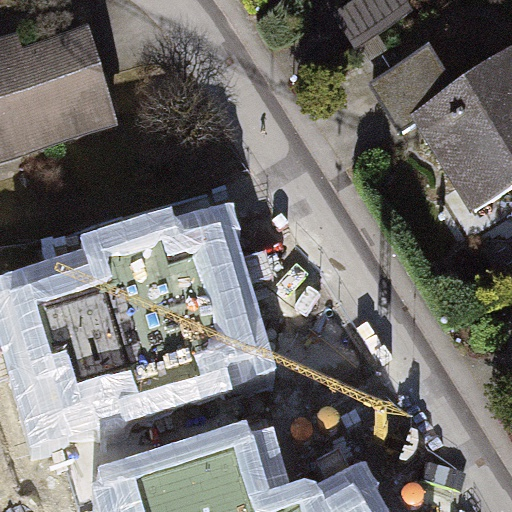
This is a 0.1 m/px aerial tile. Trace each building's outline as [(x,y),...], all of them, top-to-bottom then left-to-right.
[(413,14),(404,0),(354,0),(331,15),(354,52),(413,14)] [(19,33),(0,39),(0,165),(121,129),(90,29),(24,49),(19,33)] [(511,186),(511,52),(457,87),(431,45),(367,85),(400,138),(418,127),(471,212),(511,186)] [(97,261),(0,289),(0,303),(40,438),(271,369),(226,219),(175,234),(172,225),(93,248),(97,261)] [(261,439),(105,485),(112,511),(374,511),(360,485),(319,507),(316,496),(281,506),(261,439)]
